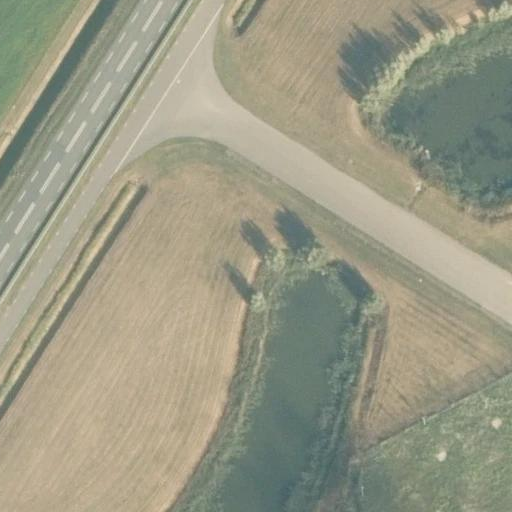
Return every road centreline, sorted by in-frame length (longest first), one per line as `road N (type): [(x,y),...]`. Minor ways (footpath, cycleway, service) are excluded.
road 1 (unclassified): [(0,340),(214,0)]
road 2 (trunk): [(161,0),(0,255)]
